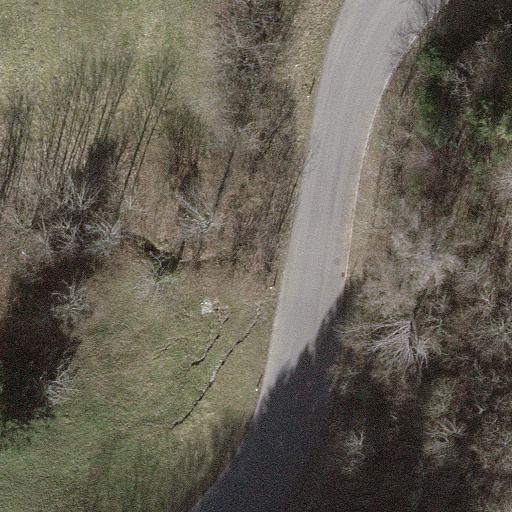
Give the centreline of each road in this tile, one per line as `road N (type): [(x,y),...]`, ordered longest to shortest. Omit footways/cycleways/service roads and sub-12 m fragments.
road 1 (tertiary): [(236,511),(257,484),(291,399),(335,132),(373,30),(398,0)]
road 2 (track): [(335,132),(320,74),(347,0)]
